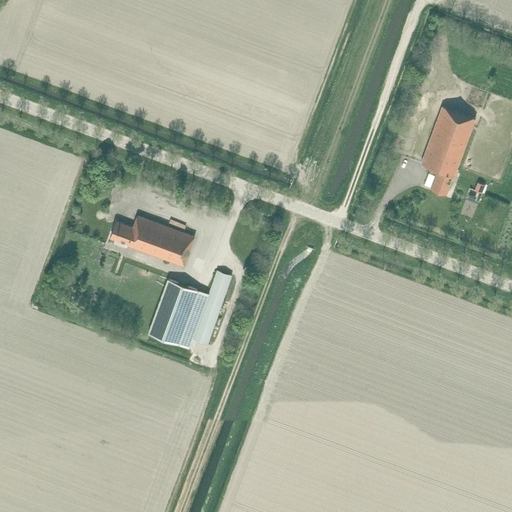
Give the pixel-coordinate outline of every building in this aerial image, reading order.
[(454,176),(476,117),(444,106),(422,163),(438,169),(431,187),(446,193),(452,175),(454,176)] [(468,188),(477,192),(480,183),(472,180),(468,188)] [(110,237),(184,265),(195,236),(138,214),(133,226),(116,220),(110,237)] [(199,259),(197,265),(205,267),(207,262),(199,259)] [(208,343),(232,274),(217,269),(209,291),(193,338),(208,343)] [(148,332),(190,346),(209,291),(168,277),(148,332)]
